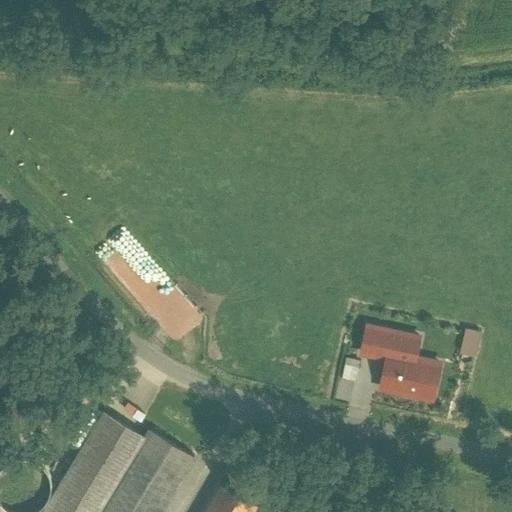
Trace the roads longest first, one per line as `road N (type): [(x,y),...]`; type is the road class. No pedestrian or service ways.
road 1 (unclassified): [(0,196),(133,347),(166,372),(282,410),(511,461)]
road 2 (unknown): [(133,347),(48,511)]
